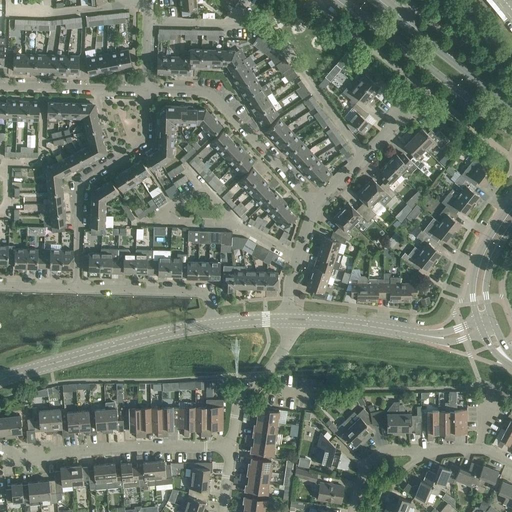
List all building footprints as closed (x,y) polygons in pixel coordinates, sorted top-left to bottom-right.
[(180,0),(181,10),(182,10),(190,9),(191,13),(198,13),(196,0),(180,0)] [(217,0),(217,1),(219,3),(222,5),(230,11),(233,7),(236,3),(232,0),(217,0)] [(129,12),(118,13),(119,23),(125,22),(125,17),(130,16),(129,12)] [(118,13),(107,14),(108,19),(112,18),(113,23),(119,23),(118,13)] [(107,14),(95,15),(96,25),(104,24),(103,19),(108,19),(107,14)] [(96,25),(95,15),(86,16),(87,26),(96,25)] [(81,17),(73,18),(74,28),(82,27),(81,21),(82,21),(81,17)] [(73,18),(61,19),(62,24),(65,23),(65,28),(74,28),(73,18)] [(26,24),(25,29),(31,29),(36,30),(37,20),(26,19),(26,24)] [(49,20),(50,30),(59,29),(59,24),(62,24),(61,19),(49,20)] [(36,30),(50,30),(49,20),(37,20),(36,30)] [(158,37),(169,37),(170,29),(159,29),(159,33),(158,33),(158,37)] [(176,34),(180,34),(181,29),(170,29),(169,37),(176,38),(176,34)] [(185,39),(191,39),(192,29),(181,29),(180,34),(185,34),(185,39)] [(202,34),(203,30),(192,29),(191,39),(202,40),(202,34)] [(206,40),(213,40),(213,30),(203,30),(202,34),(206,34),(206,40)] [(213,30),(213,40),(219,40),(219,35),(224,35),(224,30),(213,30)] [(253,44),(259,49),(261,48),(263,49),(268,42),(259,36),(253,44)] [(261,48),(259,49),(270,57),(278,51),(277,49),(272,46),(268,42),(263,49),(261,48)] [(129,49),(118,51),(121,68),(132,66),(129,49)] [(191,66),(201,66),(202,49),(191,49),(191,57),(191,66)] [(212,66),(212,64),(213,49),(202,49),(201,66),(212,66)] [(212,64),(223,64),(223,50),(213,49),(212,64)] [(227,65),(229,68),(242,60),(241,60),(235,50),(225,50),(223,50),(223,64),(225,64),(227,65)] [(118,51),(107,54),(110,70),(121,68),(118,51)] [(278,51),(270,57),(276,65),(284,59),(280,54),(278,51)] [(13,71),(24,71),(24,54),(14,54),(13,71)] [(24,73),(35,74),(36,54),(24,54),(24,71),(24,73)] [(35,74),(46,74),(47,55),(36,54),(35,74)] [(107,54),(96,56),(99,72),(110,70),(107,54)] [(46,74),(57,74),(58,55),(47,55),(46,74)] [(58,55),(57,74),(68,75),(68,72),(69,55),(58,55)] [(79,56),(69,55),(68,72),(79,73),(79,56)] [(99,72),(96,56),(85,58),(89,74),(99,72)] [(157,73),(168,73),(169,56),(157,56),(157,73)] [(168,73),(179,74),(180,57),(169,56),(168,73)] [(180,57),(179,74),(190,74),(191,66),(191,57),(180,57)] [(284,59),(276,65),(282,73),(283,73),(291,66),(286,58),(284,59)] [(249,68),(243,59),(241,60),(242,60),(229,68),(235,77),(249,68)] [(298,75),(291,66),(283,73),(289,81),(298,75)] [(233,79),(239,88),(255,77),(249,68),(235,77),(233,79)] [(366,74),(358,83),(374,96),(378,91),(377,90),(380,86),(366,74)] [(239,88),(245,97),(247,96),(261,86),(255,77),(239,88)] [(325,78),(320,85),(324,88),(330,82),(325,78)] [(267,96),(272,92),(266,83),(247,96),(252,105),(267,96)] [(343,92),(354,102),(354,101),(358,97),(365,103),(368,100),(369,101),(374,96),(358,83),(351,91),(347,87),(343,92)] [(304,84),(300,87),(295,90),(297,93),(298,93),(303,99),(311,93),(304,84)] [(250,106),(256,115),(273,105),(267,96),(252,105),(250,106)] [(311,110),(315,107),(319,104),(312,96),(304,102),(311,110)] [(6,103),(6,117),(6,120),(17,120),(17,101),(6,100),(6,103)] [(29,101),(17,101),(17,120),(28,120),(29,101)] [(40,101),(29,101),(28,120),(39,121),(40,101)] [(354,101),(354,102),(356,103),(352,107),(357,111),(349,120),(364,133),(372,124),(363,117),(367,112),(354,101)] [(47,116),(58,117),(59,102),(48,102),(47,116)] [(58,117),(69,117),(69,102),(59,102),(58,117)] [(69,117),(79,117),(80,103),(69,102),(69,117)] [(79,117),(79,121),(96,118),(95,115),(98,114),(96,109),(94,109),(92,103),(80,103),(79,117)] [(323,128),(328,124),(331,122),(322,109),(319,104),(315,107),(318,111),(314,115),(323,128)] [(166,105),(157,113),(174,123),(199,123),(211,136),(222,126),(206,109),(187,108),(187,106),(166,105)] [(273,105),(256,115),(262,125),(279,114),(273,105)] [(159,149),(154,152),(162,164),(173,157),(174,123),(157,113),(156,134),(159,135),(159,149)] [(84,121),(86,131),(101,128),(98,117),(96,118),(79,121),(81,122),(84,121)] [(265,131),(273,139),(287,126),(280,118),(265,131)] [(326,132),(329,137),(338,131),(331,122),(328,124),(331,128),(326,132)] [(273,139),(280,147),(294,134),(287,126),(273,139)] [(85,142),(84,144),(101,140),(103,139),(101,128),(86,131),(89,141),(85,142)] [(422,128),(414,137),(426,149),(429,151),(437,144),(441,148),(450,139),(440,130),(435,134),(431,131),(428,134),(422,128)] [(211,142),(218,150),(230,138),(223,130),(211,142)] [(336,145),(340,142),(344,139),(338,131),(329,137),(336,145)] [(288,155),(289,154),(302,142),(294,134),(280,147),(288,155)] [(414,137),(405,146),(414,155),(410,159),(417,166),(419,168),(424,173),(429,167),(421,160),(425,156),(422,153),(426,149),(414,137)] [(218,150),(225,158),(238,146),(230,138),(218,150)] [(344,139),(340,142),(343,146),(339,150),(342,155),(351,149),(347,144),(344,139)] [(84,144),(86,147),(93,160),(104,154),(103,148),(105,147),(104,142),(101,142),(101,140),(84,144)] [(191,143),(197,149),(201,146),(195,140),(191,143)] [(297,161),(309,150),(302,142),(289,154),(297,161)] [(225,158),(233,166),(247,153),(239,144),(238,146),(225,158)] [(15,156),(27,157),(27,146),(21,146),(21,152),(16,152),(15,156)] [(27,146),(27,157),(38,157),(38,152),(37,152),(37,147),(27,146)] [(86,147),(76,152),(83,165),(93,160),(86,147)] [(193,148),(186,153),(189,157),(196,151),(193,148)] [(295,163),(303,171),(317,158),(309,150),(297,161),(295,163)] [(76,152),(67,157),(74,170),(83,165),(76,152)] [(162,164),(154,152),(145,158),(153,170),(162,164)] [(189,157),(186,153),(180,159),(183,162),(189,157)] [(247,153),(233,166),(241,174),(255,161),(247,153)] [(396,154),(388,162),(402,175),(406,171),(410,173),(417,166),(410,159),(404,153),(400,157),(396,154)] [(67,157),(58,162),(65,175),(74,170),(67,157)] [(193,165),(197,170),(204,163),(200,158),(196,162),(193,159),(189,162),(192,165),(193,165)] [(310,179),(312,177),(324,166),(317,158),(303,171),(310,179)] [(474,158),(461,174),(473,183),(477,179),(485,186),(493,177),(479,166),(480,163),(474,158)] [(142,160),(132,166),(141,180),(151,174),(142,160)] [(46,168),(47,182),(62,181),(61,177),(65,175),(58,162),(46,168)] [(380,177),(386,184),(393,190),(400,183),(397,180),(402,175),(388,162),(380,170),(384,173),(380,177)] [(201,174),(204,178),(208,175),(204,171),(208,168),(204,163),(197,170),(201,174)] [(167,173),(170,178),(184,169),(182,164),(167,173)] [(132,166),(123,172),(132,186),(141,180),(132,166)] [(319,185),(332,174),(324,166),(312,177),(319,185)] [(239,181),(247,189),(261,176),(253,167),(239,181)] [(208,182),(212,186),(219,179),(212,171),(208,175),(204,178),(208,182)] [(132,186),(123,172),(114,178),(123,192),(132,186)] [(463,189),(459,194),(473,205),(480,196),(472,189),(475,185),(473,183),(461,174),(455,182),(459,185),(463,189)] [(173,182),(174,184),(177,187),(188,180),(185,175),(173,182)] [(254,197),(267,186),(269,184),(261,176),(247,189),(254,197)] [(372,178),(364,186),(380,201),(388,193),(392,198),(396,193),(394,192),(393,190),(386,184),(382,188),(372,178)] [(219,179),(212,186),(216,190),(219,194),(227,187),(219,179)] [(111,180),(103,185),(111,197),(119,192),(111,180)] [(47,182),(48,192),(63,191),(62,181),(47,182)] [(177,187),(174,184),(165,190),(170,199),(175,196),(174,196),(180,192),(177,187)] [(91,195),(91,200),(106,201),(111,197),(103,185),(101,186),(102,188),(101,189),(99,187),(95,190),(96,192),(91,195)] [(254,197),(261,204),(273,193),(267,186),(254,197)] [(367,204),(362,208),(373,218),(377,214),(372,208),(380,201),(364,186),(357,194),(367,204)] [(441,202),(446,205),(454,212),(458,207),(466,214),(473,205),(459,194),(452,188),(441,202)] [(222,197),(230,205),(233,202),(230,198),(234,194),(229,190),(222,197)] [(48,192),(49,204),(64,202),(63,191),(48,192)] [(261,204),(269,213),(283,199),(275,191),(273,193),(261,204)] [(153,198),(158,207),(168,200),(162,192),(153,198)] [(277,221),(289,209),(291,207),(283,199),(269,213),(277,221)] [(91,200),(91,209),(105,209),(106,205),(106,201),(91,200)] [(233,208),(237,213),(245,205),(241,201),(237,205),(233,202),(230,205),(233,208)] [(49,204),(51,215),(65,213),(64,202),(49,204)] [(121,204),(131,220),(135,218),(125,202),(121,204)] [(348,202),(341,210),(355,224),(363,217),(368,222),(373,218),(362,208),(358,212),(348,202)] [(245,205),(237,213),(241,217),(245,220),(248,217),(245,214),(249,210),(245,205)] [(444,217),(440,223),(454,234),(461,225),(453,218),(456,213),(454,212),(446,205),(440,214),(444,217)] [(149,212),(147,208),(142,211),(139,207),(134,210),(140,219),(149,212)] [(91,209),(91,218),(105,218),(105,209),(91,209)] [(289,209),(277,221),(284,229),(296,217),(289,209)] [(337,233),(346,239),(349,241),(352,238),(347,232),(355,224),(341,210),(333,218),(343,228),(337,233)] [(412,211),(407,217),(412,221),(418,215),(412,211)] [(65,213),(51,215),(52,226),(64,224),(66,224),(65,213)] [(253,224),(258,227),(263,219),(258,216),(255,221),(251,218),(248,222),(253,225),(253,224)] [(434,217),(423,231),(435,240),(439,236),(443,239),(447,242),(454,234),(440,223),(434,217)] [(105,218),(91,218),(90,226),(105,227),(105,218)] [(263,219),(258,227),(263,230),(262,230),(267,233),(269,229),(265,226),(268,221),(263,219)] [(425,246),(421,251),(435,262),(442,253),(434,246),(437,242),(435,240),(423,231),(421,229),(416,236),(422,240),(420,242),(425,246)] [(193,243),(199,243),(199,230),(188,230),(188,240),(193,241),(193,243)] [(206,239),(210,239),(210,231),(199,230),(199,243),(200,243),(200,242),(206,242),(205,241),(206,239)] [(210,242),(221,243),(221,231),(210,231),(210,239),(210,242)] [(224,244),(232,244),(232,231),(221,231),(221,243),(225,243),(224,244)] [(241,248),(242,249),(248,238),(239,237),(232,237),(232,231),(232,244),(232,248),(241,248)] [(323,236),(320,246),(338,252),(341,242),(344,244),(346,239),(337,233),(333,231),(331,238),(323,236)] [(0,236),(0,262),(8,263),(9,250),(9,245),(3,245),(3,237),(0,236)] [(242,249),(252,254),(257,244),(248,238),(242,249)] [(390,239),(387,243),(393,248),(396,244),(390,239)] [(44,249),(44,255),(44,268),(62,268),(62,249),(61,249),(61,245),(51,244),(51,249),(44,249)] [(252,254),(263,260),(269,250),(257,244),(252,254)] [(320,246),(317,256),(324,258),(322,264),(336,268),(338,269),(343,254),(338,252),(320,246)] [(405,252),(401,257),(406,261),(408,262),(416,269),(419,264),(428,271),(435,262),(421,251),(414,246),(408,254),(405,252)] [(15,250),(9,250),(8,263),(14,263),(14,267),(26,267),(27,248),(15,248),(15,250)] [(38,249),(27,248),(26,267),(44,268),(44,255),(38,255),(38,249)] [(112,271),(118,271),(118,249),(101,248),(101,253),(100,270),(105,271),(105,273),(112,273),(112,271)] [(74,250),(62,249),(62,268),(73,269),(74,250)] [(130,271),(135,271),(136,254),(130,254),(130,251),(128,249),(118,249),(118,271),(123,271),(123,273),(130,274),(130,271)] [(147,272),(153,272),(153,250),(136,249),(136,254),(135,271),(140,272),(140,274),(147,274),(147,272)] [(153,250),(153,272),(158,272),(158,277),(165,277),(165,275),(170,275),(170,257),(170,250),(153,250)] [(263,260),(269,264),(272,259),(275,261),(278,256),(269,250),(263,260)] [(83,270),(100,270),(101,253),(89,253),(89,255),(83,255),(83,270)] [(187,277),(187,261),(188,254),(177,254),(177,258),(170,257),(170,275),(175,275),(174,277),(187,277)] [(187,277),(198,278),(198,261),(187,261),(187,277)] [(198,278),(209,278),(209,262),(198,261),(198,278)] [(220,278),(220,273),(220,262),(209,262),(209,278),(220,278)] [(313,267),(310,277),(327,283),(333,284),(335,276),(334,274),(336,268),(322,264),(320,269),(313,267)] [(220,273),(220,278),(223,278),(223,290),(234,290),(234,287),(234,273),(234,271),(234,266),(228,265),(224,265),(223,273),(220,273)] [(245,266),(234,266),(234,271),(234,273),(234,287),(245,287),(245,271),(245,266)] [(245,287),(256,288),(256,271),(245,271),(245,287)] [(266,272),(256,271),(256,288),(266,288),(266,272)] [(278,272),(266,272),(266,288),(277,288),(278,272)] [(400,301),(400,283),(400,277),(390,277),(390,273),(384,273),(384,279),(384,294),(390,294),(390,301),(400,301)] [(357,301),(368,301),(368,279),(367,276),(365,275),(361,275),(359,277),(358,279),(351,279),(351,293),(357,293),(357,301)] [(327,283),(310,277),(307,287),(314,289),(312,295),(326,299),(328,293),(324,292),(327,283)] [(378,294),(384,294),(384,279),(368,279),(368,301),(378,301),(378,294)] [(400,283),(400,301),(411,301),(411,294),(417,294),(417,279),(410,279),(410,283),(400,283)] [(431,303),(429,296),(420,299),(422,306),(431,303)] [(165,383),(162,383),(163,391),(171,390),(170,382),(168,383),(165,383)] [(356,393),(354,394),(360,405),(365,403),(360,393),(356,393)] [(206,400),(206,407),(206,436),(211,436),(211,430),(223,430),(224,400),(206,400)] [(116,401),(106,402),(106,408),(109,433),(113,432),(113,427),(118,427),(119,431),(124,431),(124,420),(118,420),(117,417),(117,407),(116,401)] [(399,404),(399,401),(394,401),(387,410),(387,413),(387,431),(394,431),(394,434),(399,434),(399,404)] [(188,407),(179,407),(179,425),(184,425),(184,436),(189,436),(189,428),(195,428),(195,407),(195,402),(188,402),(188,407)] [(445,411),(438,411),(438,432),(445,432),(445,434),(445,440),(450,440),(449,411),(449,402),(445,402),(445,411)] [(402,404),(399,404),(399,434),(404,434),(404,431),(415,430),(415,434),(422,434),(421,421),(421,414),(411,415),(411,413),(406,413),(406,407),(402,404)] [(173,407),(162,408),(163,436),(168,436),(168,428),(174,428),(174,425),(179,425),(179,407),(173,407)] [(206,407),(195,407),(195,428),(201,428),(201,436),(206,436),(206,407)] [(65,408),(50,409),(52,433),(57,433),(57,428),(62,428),(62,424),(69,423),(68,417),(68,412),(65,408)] [(96,414),(91,415),(91,421),(96,421),(97,429),(102,428),(102,433),(109,433),(106,408),(95,409),(96,414)] [(141,437),(140,408),(125,409),(125,416),(129,416),(130,429),(136,429),(136,437),(141,437)] [(151,408),(140,408),(141,437),(146,437),(146,429),(152,428),(151,408)] [(162,408),(151,408),(152,428),(158,428),(158,436),(163,436),(162,408)] [(249,413),(248,418),(277,422),(278,417),(280,417),(281,411),(258,408),(257,414),(249,413)] [(354,411),(346,419),(366,440),(370,436),(367,434),(372,429),(368,424),(370,422),(368,413),(364,408),(357,414),(354,411)] [(40,420),(34,421),(35,431),(40,430),(46,429),(46,434),(52,433),(50,409),(39,410),(40,420)] [(90,410),(78,411),(80,430),(85,430),(85,434),(97,433),(97,429),(96,421),(91,421),(91,415),(90,410)] [(383,410),(377,411),(379,424),(385,423),(383,410)] [(78,411),(68,412),(68,417),(69,423),(62,424),(62,428),(63,436),(75,435),(74,431),(80,430),(78,411)] [(379,424),(377,411),(370,412),(373,425),(379,424)] [(438,432),(438,411),(427,411),(428,430),(428,440),(433,440),(433,432),(438,432)] [(467,411),(449,411),(450,440),(455,440),(455,431),(461,431),(461,433),(467,433),(467,411)] [(20,415),(9,416),(11,437),(16,437),(15,433),(22,432),(25,432),(24,423),(21,423),(20,415)] [(11,437),(9,416),(0,417),(0,434),(5,434),(6,438),(11,437)] [(28,423),(24,423),(25,432),(29,432),(35,431),(34,421),(34,418),(27,419),(28,423)] [(256,424),(255,430),(277,433),(278,426),(276,426),(277,422),(248,418),(248,423),(256,424)] [(329,425),(328,426),(337,436),(344,443),(349,439),(355,446),(360,441),(362,443),(366,440),(346,419),(338,427),(333,422),(329,425)] [(506,440),(511,443),(511,440),(511,420),(510,420),(505,430),(497,445),(502,448),(506,440)] [(496,438),(493,443),(497,445),(505,430),(501,428),(496,438)] [(246,434),(245,440),(274,444),(274,439),(276,439),(277,433),(255,430),(254,436),(246,434)] [(339,456),(333,454),(335,446),(321,432),(313,460),(348,469),(350,460),(341,451),(339,456)] [(274,444),(245,440),(245,444),(253,446),(252,452),(274,455),(275,448),(273,447),(274,444)] [(250,463),(250,469),(271,472),(273,465),(271,465),(272,460),(253,458),(243,456),(242,462),(250,463)] [(164,460),(154,461),(156,484),(156,485),(172,483),(172,477),(171,464),(165,465),(164,460)] [(143,466),(138,467),(140,485),(156,484),(154,461),(143,462),(143,466)] [(132,462),(121,463),(123,482),(123,487),(140,485),(138,467),(132,467),(132,462)] [(191,466),(190,477),(209,479),(210,469),(212,469),(212,462),(196,462),(196,467),(191,466)] [(459,467),(455,478),(470,484),(471,482),(475,483),(482,467),(471,462),(468,470),(459,467)] [(116,463),(104,464),(106,483),(107,488),(123,486),(123,487),(123,482),(121,463),(121,467),(117,468),(116,463)] [(94,469),(88,470),(89,480),(90,488),(95,488),(96,489),(107,488),(106,483),(104,464),(94,465),(94,469)] [(440,465),(436,473),(436,474),(429,491),(438,495),(442,484),(445,485),(446,480),(453,483),(455,478),(459,467),(451,464),(449,469),(440,465)] [(483,464),(482,467),(475,483),(482,486),(485,478),(494,482),(498,470),(483,464)] [(82,465),(71,466),(73,485),(83,484),(83,481),(89,480),(88,470),(88,466),(82,467),(82,465)] [(61,470),(55,471),(55,480),(57,492),(58,502),(57,498),(62,498),(62,491),(63,491),(62,486),(73,485),(71,466),(60,467),(61,470)] [(295,475),(316,481),(318,474),(296,468),(295,475)] [(241,473),(240,478),(268,482),(269,477),(271,478),(271,472),(250,469),(249,474),(241,473)] [(436,474),(436,473),(428,470),(424,481),(421,480),(415,495),(426,500),(429,491),(436,474)] [(194,488),(193,493),(209,496),(210,490),(208,489),(209,479),(190,477),(189,488),(194,488)] [(268,482),(240,478),(239,483),(247,484),(247,490),(256,492),(268,493),(269,487),(268,486),(268,482)] [(55,480),(39,481),(41,504),(52,502),(58,502),(57,492),(55,480)] [(503,503),(511,506),(511,484),(502,480),(498,491),(506,495),(503,503)] [(24,498),(24,500),(30,500),(30,505),(41,504),(39,481),(28,482),(28,484),(22,485),(23,498),(24,498)] [(318,499),(341,503),(343,486),(320,482),(318,499)] [(13,502),(24,500),(24,498),(23,498),(22,485),(22,483),(11,484),(12,488),(6,489),(7,502),(13,502)] [(446,492),(442,498),(448,502),(449,501),(449,502),(456,508),(455,498),(446,492)] [(188,496),(185,506),(202,511),(205,502),(208,503),(209,496),(193,493),(193,497),(188,496)] [(237,501),(236,507),(264,511),(265,505),(267,506),(268,499),(246,496),(245,502),(237,501)] [(413,511),(414,510),(414,508),(409,506),(411,501),(409,501),(400,497),(396,505),(388,502),(384,511),(413,511)] [(291,500),(289,511),(294,511),(295,507),(303,508),(304,501),(291,500)] [(479,508),(485,511),(489,502),(483,500),(479,508)]
